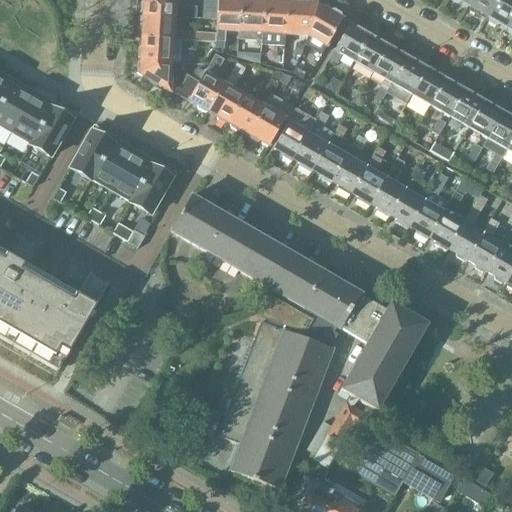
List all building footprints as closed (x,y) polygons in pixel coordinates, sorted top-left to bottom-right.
[(143,0),(143,4),(140,6),(140,13),(142,16),(142,17),(174,18),(174,19),(194,20),(195,10),(182,9),(177,3),(175,3),(174,0),(143,0)] [(216,22),(217,1),(204,0),(203,21),(216,22)] [(238,34),(240,2),(239,2),(237,0),(228,0),(227,1),(217,1),(216,22),(215,32),(238,34)] [(252,0),(250,3),(240,2),(238,34),(261,35),(263,3),(261,3),(260,0),(255,0),(252,0)] [(479,14),(487,19),(497,0),(472,0),(468,8),(469,8),(469,12),(476,16),(479,14)] [(498,25),(506,30),(511,19),(511,0),(497,0),(487,19),(488,19),(488,23),(495,27),(498,25)] [(283,48),(284,36),(286,5),(276,4),(274,1),(267,1),(265,4),(263,3),(261,35),(261,47),(283,48)] [(284,36),(307,37),(309,6),(299,5),(297,2),(290,2),(287,5),(286,5),(284,36)] [(309,6),(307,37),(307,38),(326,48),(341,21),(340,20),(339,16),(333,13),(329,14),(316,6),(309,6)] [(142,30),(141,40),(173,41),(174,19),(174,18),(142,17),(142,18),(139,21),(139,28),(142,30)] [(370,34),(358,27),(356,29),(349,26),(345,32),(329,60),(336,64),(341,57),(349,62),(353,64),(370,34)] [(173,33),(173,41),(181,42),(192,42),(192,34),(173,33)] [(372,75),(389,45),(388,45),(387,48),(381,44),(382,41),(370,34),(353,64),(369,73),(372,75)] [(171,64),(173,41),(141,40),(141,49),(138,52),(137,59),(140,61),(140,62),(171,64)] [(192,42),(181,42),(180,51),(192,52),(192,42)] [(391,86),(408,56),(407,56),(406,59),(400,55),(401,52),(389,45),(372,75),(388,84),(391,86)] [(410,97),(427,67),(425,70),(419,66),(420,63),(408,56),(391,86),(407,95),(410,97)] [(223,62),(214,57),(198,84),(188,102),(197,107),(197,110),(204,114),(207,113),(208,113),(224,86),(213,80),(223,62)] [(171,64),(140,62),(140,64),(137,66),(136,75),(170,94),(171,92),(188,102),(198,84),(187,77),(182,86),(171,80),(171,64)] [(312,72),(297,64),(291,75),(306,83),(312,72)] [(429,108),(446,78),(444,81),(439,77),(439,74),(427,67),(410,97),(426,106),(429,108)] [(0,106),(11,88),(3,84),(6,79),(0,75),(0,106)] [(448,119),(465,89),(463,92),(458,88),(458,85),(446,78),(429,108),(445,117),(448,119)] [(329,86),(325,93),(333,98),(341,84),(332,79),(329,86)] [(244,98),(224,86),(208,113),(216,118),(217,121),(223,125),(226,124),(228,125),(244,98)] [(0,106),(0,128),(10,135),(33,95),(21,88),(18,93),(11,88),(0,106)] [(467,130),(484,100),(482,102),(477,99),(477,96),(465,89),(448,119),(464,128),(467,130)] [(353,91),(345,105),(352,109),(360,95),(353,91)] [(10,135),(29,146),(49,111),(43,107),(45,102),(33,95),(10,135)] [(240,132),(248,136),(263,109),(244,98),(228,125),(229,126),(230,129),(236,132),(240,132)] [(294,103),(287,99),(276,116),(263,109),(248,136),(249,137),(250,140),(256,144),(259,143),(268,148),(284,121),(294,103)] [(484,100),(467,130),(483,139),(486,141),(504,111),(503,111),(502,114),(496,110),(496,107),(484,100)] [(296,128),(308,107),(303,105),(300,103),(288,124),(272,150),(280,155),(279,157),(290,164),(292,161),(307,135),(296,128)] [(29,147),(50,159),(71,123),(74,117),(61,110),(58,115),(50,110),(49,111),(29,146),(29,147)] [(511,116),(504,111),(486,141),(502,150),(505,152),(511,140),(511,116)] [(376,112),(371,120),(391,132),(396,123),(376,112)] [(312,173),(327,146),(333,136),(321,129),(327,119),(319,114),(307,135),(292,161),(300,166),(298,168),(309,175),(311,172),(312,173)] [(396,123),(391,132),(403,138),(408,130),(396,123)] [(91,182),(111,147),(112,146),(104,141),(106,136),(93,129),(90,134),(69,170),(91,182)] [(352,147),(359,151),(365,142),(358,138),(352,147)] [(434,143),(428,153),(448,164),(453,155),(434,143)] [(91,182),(110,193),(133,153),(121,146),(118,151),(111,147),(91,182)] [(346,158),(327,146),(312,173),(319,177),(318,180),(329,186),(330,184),(331,184),(346,158)] [(473,164),(481,150),(474,146),(466,160),(473,164)] [(384,153),(377,149),(366,169),(350,195),(358,199),(356,202),(368,209),(369,206),(370,206),(385,180),(373,173),(381,160),(380,160),(384,153)] [(110,193),(129,204),(149,169),(143,165),(145,160),(133,153),(110,193)] [(350,195),(366,169),(346,158),(331,184),(338,188),(337,191),(348,197),(350,195)] [(391,170),(398,174),(404,164),(397,160),(391,170)] [(171,181),(174,175),(161,168),(158,173),(150,168),(149,169),(129,204),(150,217),(171,181)] [(410,180),(417,184),(422,175),(416,171),(410,180)] [(31,174),(25,184),(32,188),(38,178),(31,174)] [(428,240),(443,213),(449,204),(436,197),(437,196),(442,186),(446,180),(439,176),(435,182),(430,192),(429,193),(424,202),(409,229),(416,233),(414,236),(426,242),(427,239),(428,240)] [(385,180),(370,206),(377,211),(376,213),(387,220),(389,217),(404,191),(385,180)] [(66,194),(59,190),(53,200),(60,204),(66,194)] [(404,191),(389,217),(397,222),(395,224),(406,231),(408,228),(409,229),(424,202),(404,191)] [(449,203),(456,207),(461,197),(455,193),(449,203)] [(385,312),(190,199),(170,234),(304,312),(291,335),(260,324),(251,349),(246,351),(224,408),(226,413),(217,438),(239,447),(229,473),(279,492),(332,353),(324,348),(335,330),(365,347),(342,394),(376,414),(426,327),(388,306),(385,312)] [(92,224),(98,214),(91,210),(85,220),(92,224)] [(463,225),(448,251),(455,256),(456,259),(463,263),(466,262),(467,262),(482,235),(471,228),(478,215),(472,211),(464,224),(463,224),(463,225)] [(448,251),(463,225),(443,213),(428,240),(435,244),(434,247),(445,253),(447,251),(448,251)] [(105,218),(98,214),(92,224),(99,228),(105,218)] [(482,235),(467,262),(474,267),(475,270),(482,274),(485,273),(486,273),(502,246),(490,239),(497,226),(490,222),(482,235)] [(118,225),(112,235),(127,244),(131,237),(133,234),(118,225)] [(502,246),(486,273),(494,278),(494,281),(501,285),(504,284),(505,284),(511,272),(511,251),(509,250),(511,244),(511,230),(502,246)] [(137,251),(144,239),(143,238),(134,233),(126,245),(127,245),(137,251)] [(0,345),(55,378),(62,365),(80,334),(95,308),(24,267),(7,257),(5,256),(0,253),(0,345)] [(170,321),(196,336),(206,319),(187,308),(183,315),(176,311),(170,321)] [(341,416),(316,459),(328,465),(358,415),(344,408),(340,415),(341,416)] [(343,491),(338,499),(349,505),(370,467),(402,485),(417,458),(375,435),(343,491)] [(452,477),(417,458),(402,485),(437,504),(452,477)] [(482,470),(475,482),(476,483),(484,488),(492,476),(483,471),(482,470)] [(298,511),(330,511),(338,499),(343,491),(319,477),(298,511)] [(464,481),(456,494),(484,511),(492,498),(474,487),(464,481)] [(338,499),(330,511),(360,511),(349,505),(338,499)]
